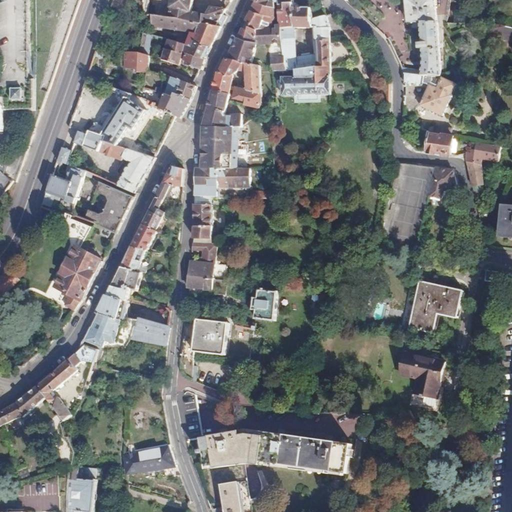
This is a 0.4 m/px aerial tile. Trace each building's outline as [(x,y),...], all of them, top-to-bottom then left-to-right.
[(172,0),(168,15),(186,17),(204,22),(206,13),(192,8),(194,0),(172,0)] [(274,0),(251,0),(256,3),(276,9),(275,2),(274,0)] [(316,27),(314,18),(312,8),(294,7),(294,0),(279,0),(279,2),(280,5),(283,5),(284,9),(294,10),(295,26),(316,27)] [(397,0),(401,4),(407,4),(408,22),(421,23),(422,44),(419,44),(419,49),(423,49),(424,60),(423,71),(403,66),(406,72),(423,77),(429,76),(442,75),(438,22),(436,22),(433,0),(397,0)] [(276,9),(256,3),(247,21),(253,23),(251,29),(258,29),(271,29),(276,18),(276,9)] [(282,25),(295,26),(294,10),(284,9),(283,5),(280,5),(282,25)] [(206,13),(204,22),(222,26),(228,16),(224,14),(227,8),(211,6),(206,13)] [(168,15),(153,14),(152,25),(192,31),(189,39),(211,47),(222,26),(204,22),(186,17),(168,15)] [(330,28),(327,15),(314,18),(316,27),(317,53),(297,57),(295,26),(282,25),(283,42),(285,56),(286,63),(293,63),(293,69),(296,69),(296,77),(284,77),(284,80),(276,80),(277,90),(284,90),(284,96),(300,96),(299,101),(319,101),(318,95),(333,95),(330,28)] [(253,23),(247,21),(228,60),(252,64),(258,44),(258,29),(251,29),(253,23)] [(271,29),(258,29),(258,44),(271,43),(283,42),(282,25),(278,25),(277,29),(271,29)] [(142,32),(138,51),(145,52),(145,47),(146,47),(149,33),(142,32)] [(168,38),(165,60),(180,65),(184,52),(186,43),(168,38)] [(211,47),(189,39),(188,43),(186,43),(184,52),(187,53),(205,58),(211,47)] [(139,53),(126,53),(126,68),(138,68),(138,70),(150,71),(151,55),(139,53)] [(206,59),(205,58),(187,53),(185,60),(188,61),(187,64),(201,68),(203,69),(206,59)] [(287,71),(286,63),(285,56),(273,57),(275,72),(287,71)] [(261,107),(262,103),(261,65),(252,64),(228,60),(221,72),(219,72),(214,90),(230,94),(233,75),(239,70),(248,71),(249,89),(237,86),(235,98),(246,101),(246,103),(246,104),(261,107)] [(429,83),(429,76),(423,77),(406,72),(405,83),(422,86),(423,83),(429,84),(431,85),(421,105),(444,116),(454,96),(453,95),(458,83),(443,77),(439,87),(429,83)] [(180,118),(193,100),(198,86),(194,84),(172,76),(166,94),(160,109),(177,117),(180,118)] [(24,89),(13,90),(14,101),(25,100),(24,89)] [(230,94),(214,90),(204,122),(203,126),(206,126),(238,127),(242,127),(243,126),(243,114),(227,115),(226,113),(230,94)] [(123,158),(128,150),(119,146),(131,127),(136,130),(148,111),(129,98),(105,136),(92,131),(91,134),(81,130),(76,144),(121,161),(123,158)] [(206,132),(203,131),(203,147),(206,148),(205,160),(202,160),(202,168),(238,168),(238,127),(206,126),(206,132)] [(435,127),(434,134),(451,136),(452,128),(435,127)] [(430,134),(428,152),(451,155),(452,148),(453,136),(451,136),(434,134),(430,134)] [(501,147),(490,145),(473,142),(471,152),(466,151),(466,154),(467,163),(468,163),(482,166),(483,161),(498,161),(501,147)] [(59,161),(70,165),(75,152),(64,146),(59,161)] [(116,185),(136,194),(156,159),(129,149),(128,150),(123,158),(131,163),(121,178),(116,185)] [(468,163),(477,202),(484,200),(482,190),(486,190),(482,166),(468,163)] [(415,251),(434,172),(402,164),(383,243),(415,251)] [(174,166),(158,199),(165,201),(173,186),(184,187),(185,169),(174,166)] [(44,204),(52,208),(56,196),(67,200),(66,202),(74,205),(85,172),(73,167),(70,174),(75,176),(73,182),(54,175),(44,204)] [(202,168),(200,168),(197,168),(196,197),(213,197),(217,197),(218,197),(218,185),(248,185),(249,168),(238,168),(202,168)] [(455,192),(458,192),(454,170),(434,168),(430,198),(432,198),(442,200),(443,200),(444,198),(444,191),(455,192)] [(0,202),(15,182),(0,171),(0,202)] [(270,197),(277,197),(276,178),(267,178),(266,191),(248,191),(248,199),(270,199),(270,197)] [(88,208),(83,220),(117,233),(135,197),(99,181),(96,190),(106,195),(108,200),(104,211),(98,212),(88,208)] [(213,197),(196,197),(194,238),(212,238),(213,197)] [(158,199),(145,225),(158,232),(165,218),(167,213),(160,209),(165,201),(158,199)] [(511,208),(503,208),(501,238),(511,238),(511,208)] [(165,218),(158,232),(159,233),(162,234),(169,221),(165,218)] [(49,225),(38,220),(33,233),(44,238),(48,229),(47,229),(49,225)] [(145,225),(134,246),(147,250),(148,250),(159,233),(158,232),(145,225)] [(226,279),(234,274),(234,271),(227,271),(227,264),(215,265),(218,244),(194,243),(193,252),(203,253),(202,260),(199,259),(198,264),(192,263),(189,286),(208,290),(208,286),(212,287),(213,278),(226,279)] [(133,246),(123,267),(139,271),(147,250),(134,246),(133,246)] [(91,288),(103,260),(77,249),(57,287),(63,291),(62,294),(70,298),(66,305),(76,311),(91,288)] [(123,267),(115,285),(132,290),(138,290),(143,272),(139,271),(123,267)] [(490,272),(490,268),(487,268),(485,282),(492,283),(491,286),(496,287),(498,274),(490,272)] [(10,269),(0,278),(0,298),(20,280),(10,269)] [(213,279),(212,294),(227,295),(229,280),(213,279)] [(411,328),(435,333),(439,314),(459,318),(464,290),(435,284),(421,281),(411,328)] [(115,285),(110,295),(129,302),(130,298),(132,290),(115,285)] [(279,291),(260,289),(259,298),(255,297),(254,310),(258,310),(257,318),(277,320),(279,291)] [(99,314),(100,314),(126,321),(129,322),(129,318),(129,302),(110,295),(109,295),(99,314)] [(100,314),(85,340),(105,348),(108,340),(117,343),(126,321),(100,314)] [(198,319),(194,349),(226,355),(231,323),(198,319)] [(139,320),(135,337),(169,345),(171,327),(139,320)] [(97,348),(84,342),(74,355),(80,362),(85,368),(97,348)] [(418,392),(441,396),(448,360),(406,352),(403,372),(421,375),(418,392)] [(80,362),(74,355),(57,372),(39,385),(48,398),(65,422),(74,415),(58,397),(56,400),(51,394),(59,387),(80,370),(78,367),(80,365),(80,362)] [(20,401),(9,408),(14,420),(22,417),(24,418),(48,398),(39,385),(20,401)] [(2,411),(0,412),(0,426),(5,424),(14,420),(9,408),(2,411)] [(349,474),(353,444),(249,430),(202,437),(204,450),(200,450),(201,454),(204,453),(206,466),(248,460),(349,474)] [(178,466),(171,446),(125,456),(127,472),(139,471),(139,472),(159,470),(160,478),(175,475),(175,467),(178,466)] [(76,511),(77,511),(83,511),(94,511),(98,479),(103,479),(103,475),(107,475),(107,470),(74,466),(74,468),(70,468),(69,499),(70,500),(69,511),(76,511)] [(18,471),(21,481),(30,477),(27,469),(18,471)] [(238,482),(221,485),(225,511),(224,511),(242,511),(243,511),(238,482)] [(62,511),(61,492),(57,492),(56,486),(47,487),(48,492),(39,493),(41,511),(62,511)]
